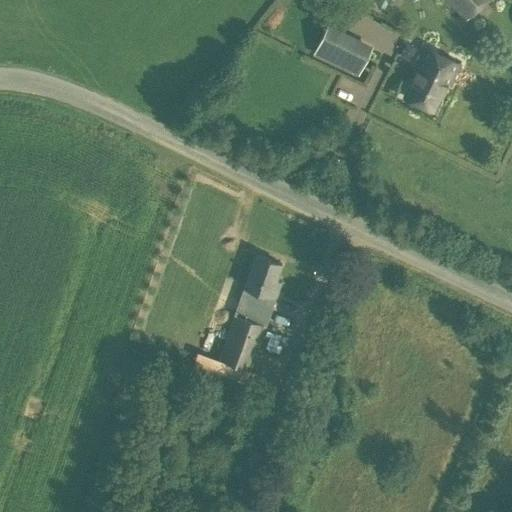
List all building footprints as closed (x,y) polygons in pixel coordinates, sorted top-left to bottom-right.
[(443,0),(464,20),(484,0),(443,0)] [(358,75),(372,45),(327,24),(313,54),(358,75)] [(435,113),(458,64),(423,48),(413,70),(416,72),(404,98),(435,113)] [(276,297),(281,281),(276,280),(282,263),(256,255),(245,287),(254,290),(250,301),(264,306),(268,294),(276,297)] [(266,325),(234,314),(218,359),(250,370),(266,325)]
